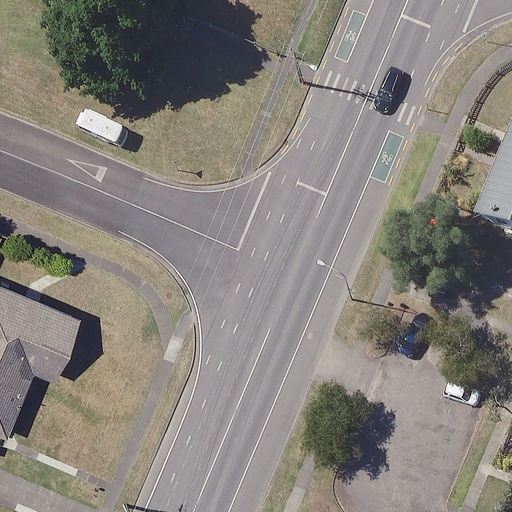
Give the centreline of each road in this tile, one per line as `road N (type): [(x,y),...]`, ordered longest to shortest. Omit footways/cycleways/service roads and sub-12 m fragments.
road 1 (residential): [(0,152),(297,276)]
road 2 (secondary): [(408,0),(297,276)]
road 3 (secondary): [(297,276),(198,511)]
